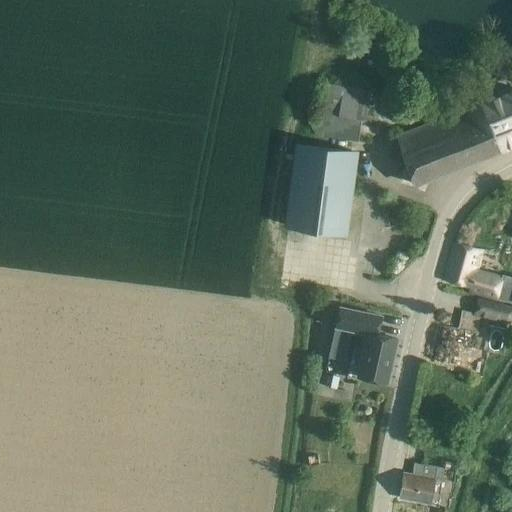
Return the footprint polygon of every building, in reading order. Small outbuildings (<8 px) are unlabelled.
[(318,114),(314,135),(357,142),(361,118),(363,119),(368,88),(323,81),(318,114)] [(417,184),(511,146),(511,90),(396,136),(412,184),(417,184)] [(297,145),(286,226),(346,233),(356,153),(297,145)] [(480,250),(474,248),(455,243),(445,280),(470,287),(469,292),(494,299),(499,279),(474,272),(480,250)] [(476,315),(511,322),(511,318),(511,306),(479,300),(476,315)] [(335,328),(328,358),(344,362),(351,331),(367,335),(357,376),(385,382),(387,383),(397,339),(378,335),(383,315),(339,305),(334,327),(335,328)] [(436,325),(429,359),(459,365),(463,347),(475,349),(478,333),(436,325)] [(443,467),(433,465),(414,462),(412,476),(403,474),(399,497),(437,503),(443,467)]
